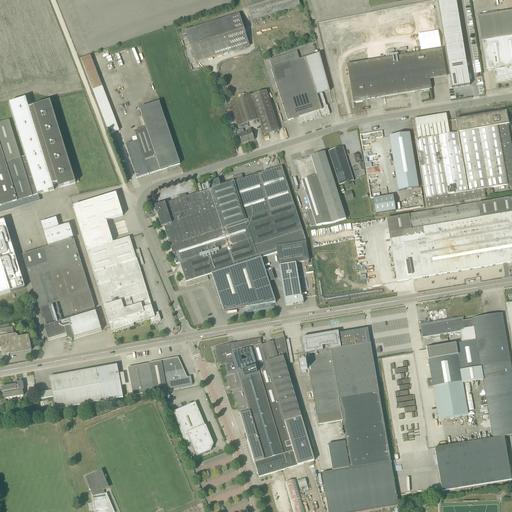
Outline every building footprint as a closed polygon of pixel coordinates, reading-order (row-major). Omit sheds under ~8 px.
[(300,7),(297,0),(245,0),(253,22),(300,7)] [(457,7),(455,0),(438,3),(439,10),(457,7)] [(458,14),(457,7),(439,10),(440,17),(458,14)] [(494,70),(496,82),(511,79),(511,10),(478,16),(482,41),(487,71),(494,70)] [(239,14),(185,31),(196,64),(249,47),(239,14)] [(459,21),(458,14),(440,17),(441,25),(460,21),(459,21)] [(461,28),(460,21),(441,25),(442,32),(461,29),(461,28)] [(468,24),(473,51),(478,50),(473,23),(468,24)] [(462,35),(461,29),(442,32),(444,39),(462,36),(462,35)] [(463,42),(462,36),(444,39),(445,47),(463,44),(463,42)] [(464,49),(463,44),(445,47),(446,56),(465,53),(464,49)] [(395,95),(431,89),(429,77),(446,74),(442,49),(389,58),(395,95)] [(301,124),(330,114),(327,106),(326,106),(322,94),(315,96),(305,58),(299,60),(297,52),(269,61),(272,69),(271,69),(288,121),(299,118),(301,124)] [(465,53),(446,56),(448,64),(466,61),(465,56),(465,53)] [(81,60),(109,134),(119,131),(90,56),(81,60)] [(353,102),(381,97),(395,95),(389,58),(347,64),(353,102)] [(466,63),(466,61),(448,64),(449,73),(455,72),(462,71),(468,70),(466,63)] [(470,86),(468,70),(462,71),(464,87),(470,86)] [(464,87),(462,71),(455,72),(458,88),(464,87)] [(458,88),(455,72),(449,73),(452,89),(458,88)] [(251,96),(259,120),(264,135),(275,132),(274,130),(277,129),(278,131),(279,131),(266,91),(251,96)] [(253,122),(257,120),(259,120),(251,96),(235,101),(243,125),(253,122)] [(33,107),(29,109),(26,99),(9,104),(25,156),(21,158),(9,120),(0,123),(0,206),(54,190),(52,185),(57,184),(59,188),(75,183),(50,102),(33,107)] [(180,164),(159,102),(139,109),(146,128),(160,171),(180,164)] [(506,175),(511,173),(511,150),(507,124),(509,124),(507,111),(456,119),(458,133),(449,134),(418,140),(415,140),(416,146),(425,199),(427,208),(486,198),(485,192),(487,192),(488,196),(493,195),(492,188),(508,185),(506,175)] [(449,134),(447,121),(444,122),(443,115),(415,119),(418,140),(449,134)] [(125,145),(137,179),(160,171),(146,128),(134,131),(136,137),(132,138),(133,142),(125,145)] [(239,135),(242,144),(254,140),(250,130),(247,131),(247,133),(239,135)] [(410,133),(389,136),(398,191),(419,188),(410,133)] [(353,181),(343,147),(328,152),(339,186),(353,181)] [(332,224),(346,220),(331,172),(325,153),(295,162),(302,181),(311,212),(307,213),(311,227),(332,224)] [(363,170),(360,158),(358,159),(357,156),(349,158),(352,166),(357,165),(359,171),(363,170)] [(187,197),(179,199),(165,204),(164,201),(159,202),(160,206),(157,206),(158,210),(154,211),(155,215),(159,213),(176,265),(180,263),(186,282),(207,276),(212,274),(224,312),(223,312),(275,303),(261,258),(277,253),(276,247),(306,242),(294,205),(283,172),(282,166),(250,177),(249,173),(232,178),(234,182),(221,186),(218,180),(210,182),(212,189),(205,191),(199,193),(187,197)] [(354,199),(351,192),(345,194),(347,201),(354,199)] [(150,319),(152,324),(154,323),(161,321),(158,313),(154,315),(153,313),(148,295),(147,292),(146,288),(140,270),(137,259),(136,259),(132,246),(129,237),(113,243),(106,221),(123,216),(116,194),(73,207),(79,227),(87,251),(110,328),(112,333),(134,326),(133,325),(150,319)] [(373,200),(376,214),(395,211),(393,196),(373,200)] [(397,282),(490,267),(511,262),(511,197),(387,219),(397,282)] [(95,308),(81,263),(76,264),(75,261),(80,259),(69,225),(59,228),(56,218),(41,223),(44,232),(44,233),(48,247),(43,248),(47,263),(27,269),(38,308),(43,306),(44,307),(50,305),(50,304),(59,301),(64,318),(70,316),(71,319),(73,318),(72,315),(95,308)] [(0,295),(25,288),(16,259),(4,221),(0,222),(0,295)] [(301,297),(296,264),(309,261),(306,242),(276,247),(277,253),(279,266),(286,306),(304,303),(302,297),(301,297)] [(74,339),(102,331),(96,312),(73,318),(71,319),(63,322),(57,303),(50,305),(44,307),(39,309),(45,327),(44,327),(48,341),(66,335),(67,337),(68,338),(70,338),(71,339),(73,339),(74,339)] [(472,319),(473,320),(474,328),(476,340),(481,368),(483,380),(493,439),(504,437),(511,435),(511,373),(502,314),(472,319)] [(429,323),(427,323),(427,325),(420,326),(422,338),(464,331),(464,330),(474,328),(473,320),(463,322),(462,319),(429,325),(429,323)] [(13,327),(0,329),(0,343),(1,348),(0,349),(0,350),(2,352),(2,354),(4,356),(6,355),(8,356),(10,354),(32,350),(29,335),(18,337),(17,336),(16,335),(14,335),(13,327)] [(305,354),(306,354),(307,363),(300,364),(301,371),(309,370),(316,416),(341,412),(351,469),(322,474),(328,511),(365,511),(398,506),(392,471),(392,468),(371,343),(370,343),(368,329),(303,340),(305,354)] [(282,332),(270,336),(272,341),(284,338),(282,332)] [(226,377),(230,389),(230,391),(233,391),(259,478),(273,473),(314,461),(301,418),(302,418),(291,384),(293,383),(290,371),(288,359),(286,343),(285,338),(262,345),(260,339),(235,344),(234,343),(229,344),(229,345),(214,349),(219,366),(225,364),(229,376),(226,377)] [(459,362),(460,372),(481,368),(476,340),(456,344),(457,353),(459,362)] [(457,353),(456,344),(426,349),(428,358),(457,353)] [(468,415),(463,384),(462,382),(460,372),(459,362),(457,353),(428,358),(432,380),(427,381),(428,388),(433,387),(439,420),(444,419),(468,415)] [(384,362),(389,412),(400,411),(397,388),(394,389),(393,382),(397,382),(396,376),(399,376),(398,371),(405,370),(406,381),(415,380),(413,355),(380,358),(380,362),(384,362)] [(192,385),(192,382),(191,377),(186,378),(177,359),(149,364),(128,368),(133,396),(192,385)] [(123,398),(118,370),(117,365),(49,378),(52,391),(51,391),(55,410),(123,398)] [(463,384),(483,380),(481,368),(460,372),(462,382),(463,384)] [(16,385),(1,388),(2,392),(3,399),(5,399),(24,396),(22,389),(24,389),(22,382),(15,383),(16,385)] [(197,457),(211,451),(214,445),(206,426),(205,426),(195,403),(173,412),(186,445),(187,446),(192,447),(197,457)] [(393,420),(397,452),(409,450),(408,443),(410,443),(409,437),(403,437),(402,423),(396,423),(395,420),(393,420)] [(511,480),(504,437),(493,439),(435,448),(442,492),(511,480)] [(328,445),(333,471),(350,468),(345,442),(328,445)] [(99,471),(94,474),(101,491),(107,489),(99,471)] [(108,511),(106,494),(102,494),(101,491),(94,474),(85,477),(92,495),(95,511),(108,511)] [(308,487),(305,478),(297,480),(300,489),(308,487)] [(304,511),(295,480),(286,483),(285,483),(293,511),(304,511)]
